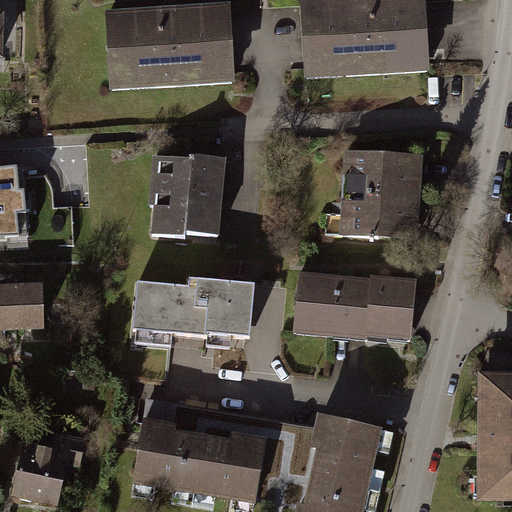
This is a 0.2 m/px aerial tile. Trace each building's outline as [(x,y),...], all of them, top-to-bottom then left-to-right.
[(341,0),(302,3),(307,78),(432,70),(427,0),(341,0)] [(110,10),(116,93),(236,86),(231,3),(168,7),(110,10)] [(426,163),(344,157),(338,235),(420,241),(426,163)] [(226,168),(157,163),(151,239),(220,244),(226,168)] [(18,169),(0,171),(0,238),(25,235),(18,169)] [(258,290),(145,278),(139,336),(252,348),(258,290)] [(418,290),(304,279),(298,338),(412,350),(418,290)] [(41,290),(0,290),(0,333),(41,333),(41,290)] [(511,382),(478,382),(479,506),(511,506),(511,382)] [(367,511),(384,438),(320,423),(300,511),(367,511)] [(265,447),(147,432),(140,491),(257,506),(265,447)] [(59,511),(71,464),(24,453),(11,509),(22,511),(59,511)]
